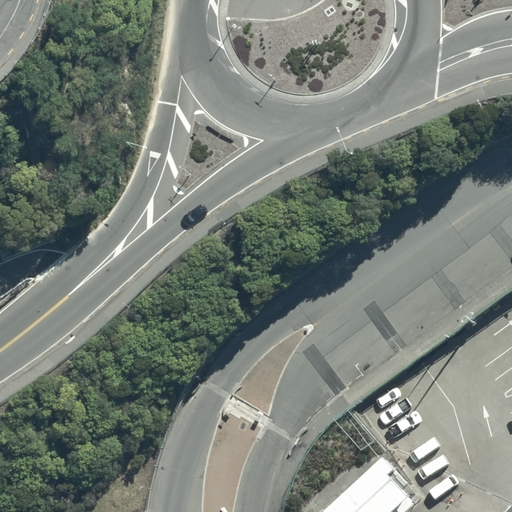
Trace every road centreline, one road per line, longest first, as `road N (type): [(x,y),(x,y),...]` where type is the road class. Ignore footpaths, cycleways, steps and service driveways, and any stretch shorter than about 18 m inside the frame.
road 1 (secondary): [(83,283),(133,199),(195,4)]
road 2 (secondary): [(329,125),(83,283)]
road 3 (secondary): [(329,125),(294,127),(231,98),(209,71),(195,4)]
road 4 (unclassified): [(511,188),(472,208),(383,278)]
road 5 (secondary): [(511,43),(393,87)]
